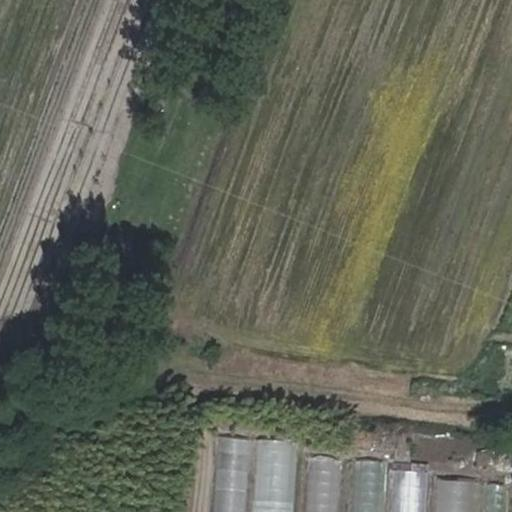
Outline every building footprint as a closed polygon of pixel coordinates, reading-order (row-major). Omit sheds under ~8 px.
[(243,511),(248,438),(216,436),(211,511),(243,511)] [(256,437),(250,511),(291,511),(296,440),(256,437)] [(308,456),(304,511),(336,511),(340,458),(308,456)] [(385,463),(353,461),(350,508),(381,511),(385,463)] [(475,511),(477,471),(435,469),(432,511),(475,511)] [(392,511),(424,511),(427,472),(395,470),(392,511)]
